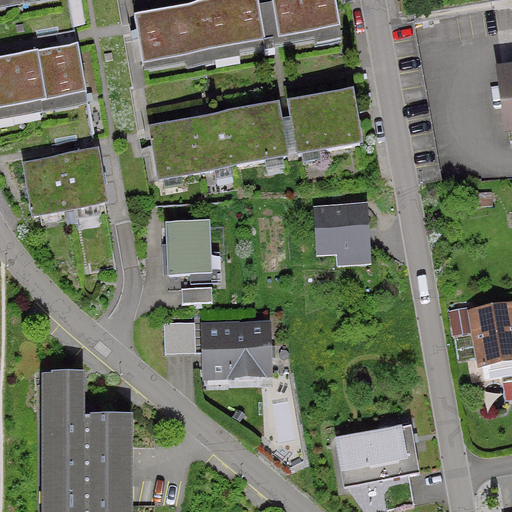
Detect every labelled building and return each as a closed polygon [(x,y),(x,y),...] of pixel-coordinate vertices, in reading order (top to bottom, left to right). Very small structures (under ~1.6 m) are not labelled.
[(258,3),(137,25),(146,73),(264,52),(263,46),(280,43),(281,50),(342,39),(335,0),(278,0),(274,1),(275,6),(259,9),(258,3)] [(78,57),(0,68),(0,116),(85,104),(78,57)] [(509,147),(511,146),(511,74),(500,76),(509,147)] [(278,115),(156,136),(165,185),(284,164),(282,157),(299,154),(300,161),(361,150),(353,102),(293,112),(294,118),(278,120),(278,115)] [(94,157),(58,163),(67,212),(102,206),(94,157)] [(31,219),(67,212),(58,163),(23,169),(31,219)] [(368,212),(315,215),(317,261),(342,259),(343,271),(371,269),(368,212)] [(211,229),(168,231),(170,281),(213,279),(211,229)] [(213,308),(213,297),(181,297),(181,308),(213,308)] [(473,333),(478,366),(482,365),(485,380),(511,375),(511,300),(469,308),(473,333)] [(449,311),(453,336),(473,333),(469,308),(449,311)] [(169,326),(170,357),(202,356),(201,325),(169,326)] [(203,378),(266,376),(265,329),(201,331),(203,378)] [(41,506),(40,511),(128,511),(128,506),(119,506),(119,492),(128,492),(128,463),(120,463),(120,450),(128,450),(128,420),(80,420),(80,378),(50,378),(50,409),(41,409),(41,492),(50,492),(50,506),(41,506)] [(409,428),(336,441),(344,487),(417,475),(409,428)]
